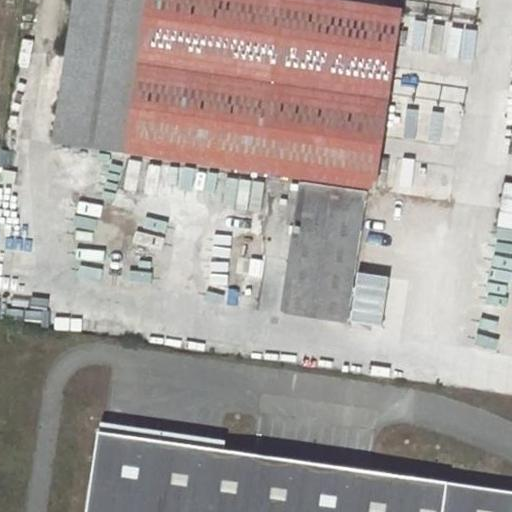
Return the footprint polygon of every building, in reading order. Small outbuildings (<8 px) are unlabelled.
[(74,0),(54,143),(376,189),(402,11),(332,0),(74,0)] [(264,208),(266,184),(242,182),(240,206),(264,208)] [(511,228),(511,182),(509,182),(500,226),(511,228)] [(301,183),(282,312),(348,321),(366,192),(301,183)] [(355,319),(382,324),(391,278),(364,273),(355,319)] [(511,511),(511,487),(102,431),(90,511),(511,511)]
